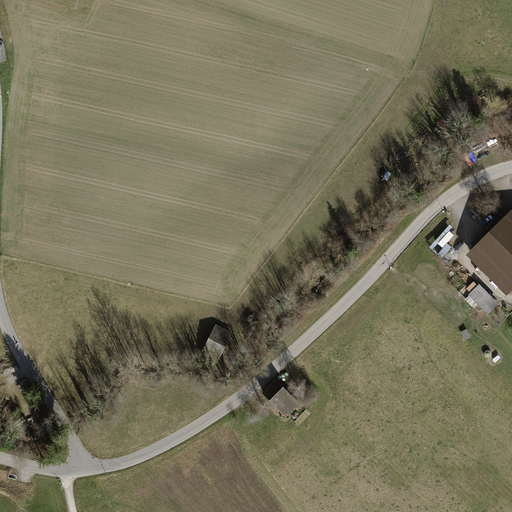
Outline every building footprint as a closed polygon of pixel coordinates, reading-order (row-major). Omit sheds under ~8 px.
[(511,211),(466,257),(508,298),(511,294),(511,211)] [(480,285),(469,296),(488,316),(499,305),(480,285)] [(232,334),(215,325),(202,350),(219,359),(232,334)] [(278,382),(265,395),(275,405),(286,416),(299,403),(278,382)] [(0,476),(8,478),(9,476),(10,470),(0,468),(0,476)]
